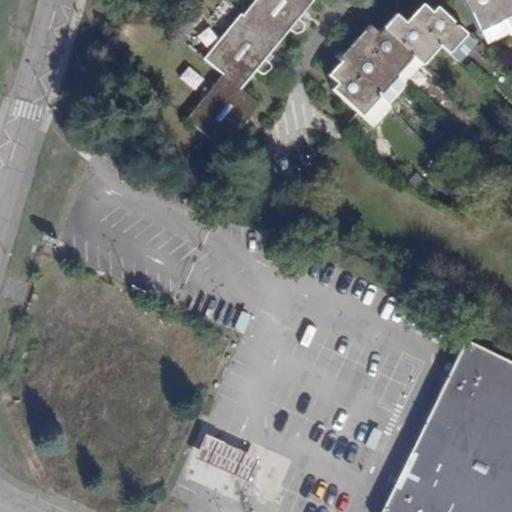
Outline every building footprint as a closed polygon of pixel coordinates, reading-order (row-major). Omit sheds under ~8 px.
[(247,0),(250,2),(237,18),(256,32),(263,22),(280,35),(288,25),(294,29),(303,26),(302,17),(297,14),(307,0),(306,0),(247,0)] [(485,48),(508,38),(506,36),(489,0),(459,0),(476,35),(479,34),(485,48)] [(511,0),(489,0),(506,36),(508,38),(511,36),(511,0)] [(407,20),(438,46),(460,64),(476,45),(466,36),(433,8),(429,12),(420,5),(407,20)] [(379,32),(420,67),(438,46),(407,20),(404,24),(392,15),(379,32)] [(221,78),(237,91),(253,70),(260,75),(262,76),(265,77),(266,75),(268,75),(269,74),(270,73),(270,72),(271,70),(271,69),(271,67),(269,66),(268,64),(261,59),(280,35),(263,22),(256,32),(237,18),(236,17),(200,62),(221,78)] [(395,74),(406,85),(420,67),(379,32),(368,24),(355,41),(395,74)] [(395,74),(355,41),(337,62),(339,63),(373,91),(389,105),(406,85),(395,74)] [(391,107),(389,105),(373,91),(339,63),(327,77),(336,84),(331,91),(364,117),(374,126),(391,107)] [(237,91),(221,78),(184,126),(220,154),(235,135),(242,139),(243,140),(245,140),(247,140),(249,139),(250,138),(251,137),(252,136),(252,135),(253,134),(253,132),(252,130),(251,129),(249,128),(248,126),(243,123),(257,106),(237,91)] [(183,90),(171,106),(184,115),(195,99),(183,90)] [(511,511),(511,364),(469,343),(386,511),(511,511)] [(259,463),(205,440),(196,462),(249,486),(259,463)]
